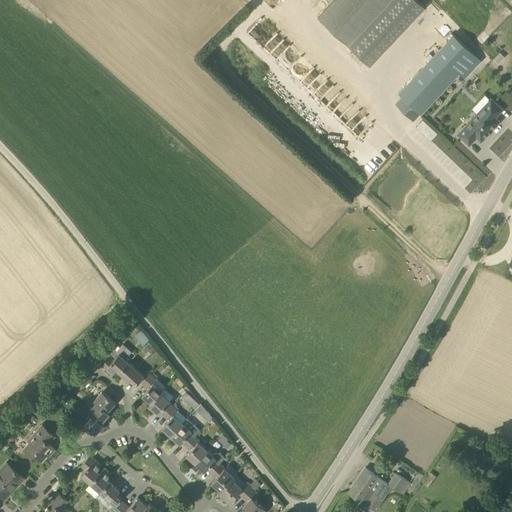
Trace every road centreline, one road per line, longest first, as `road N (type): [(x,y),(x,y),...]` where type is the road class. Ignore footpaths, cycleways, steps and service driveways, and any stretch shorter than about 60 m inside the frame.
road 1 (unclassified): [(296,511),(83,242),(0,151)]
road 2 (tertiary): [(307,511),(384,393),(511,163)]
road 3 (track): [(449,278),(225,70),(222,46),(260,7)]
road 4 (track): [(129,300),(0,422)]
